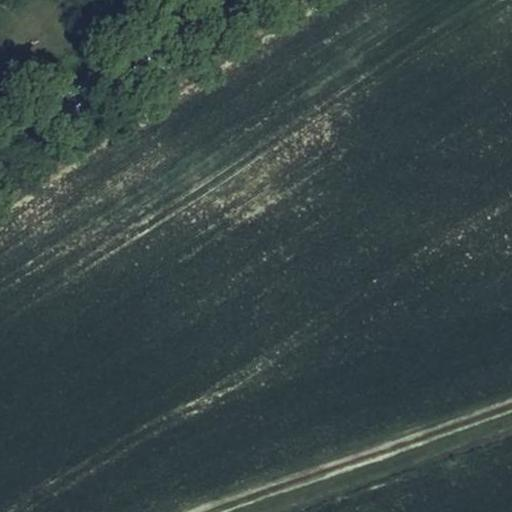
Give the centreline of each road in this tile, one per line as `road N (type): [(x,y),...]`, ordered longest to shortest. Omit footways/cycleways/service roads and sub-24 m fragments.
road 1 (track): [(218,511),(511,408)]
road 2 (primary): [(242,0),(0,156)]
